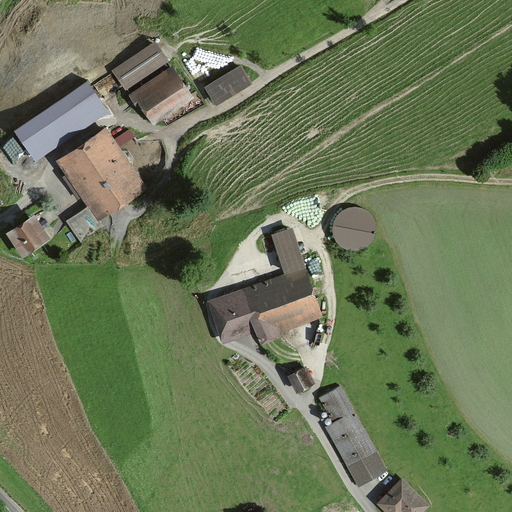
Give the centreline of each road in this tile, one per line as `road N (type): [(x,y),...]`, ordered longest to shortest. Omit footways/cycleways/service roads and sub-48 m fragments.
road 1 (track): [(46,186),(90,130),(185,130),(408,0)]
road 2 (track): [(308,415),(331,316),(323,238),(337,204),(429,179),(511,186)]
road 3 (track): [(254,356),(308,415),(369,511)]
